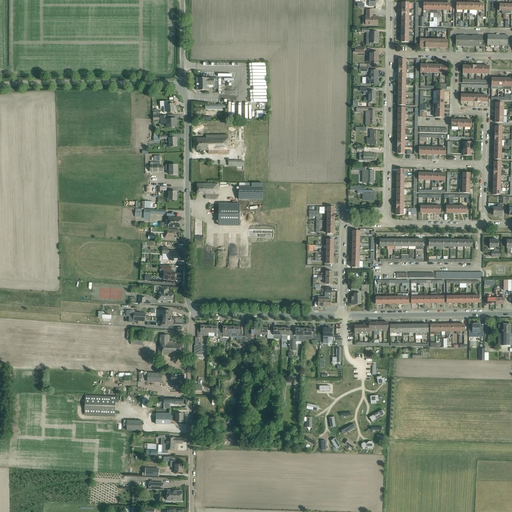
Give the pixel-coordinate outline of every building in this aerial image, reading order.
[(366,25),(372,26),(378,26),(378,17),(372,17),(372,15),(373,15),(373,10),(367,10),(367,17),(366,16),(366,21),(367,21),(367,25),(366,25)] [(366,41),(366,46),(367,46),(373,46),(373,43),(378,43),(378,40),(378,37),(379,32),(374,32),(370,32),(370,39),(368,39),(366,41)] [(480,36),(476,36),(476,45),(478,45),(478,47),(482,47),(483,39),(485,39),(485,37),(480,37),(480,36)] [(374,63),(378,64),(378,59),(378,52),(374,52),(374,53),(370,53),(370,63),(374,63)] [(252,102),(267,102),(267,63),(252,63),(252,74),(250,74),(250,80),(253,80),(253,93),(252,93),(252,102)] [(370,70),(370,77),(366,77),(366,84),(378,84),(378,79),(377,79),(377,76),(377,71),(370,70)] [(217,78),(202,78),(197,78),(197,91),(209,91),(208,86),(213,86),(213,89),(217,89),(217,78)] [(364,102),(368,102),(375,102),(375,91),(366,91),(366,88),(360,88),(360,89),(360,91),(363,91),(363,95),(368,95),(368,98),(365,98),(364,98),(364,102)] [(167,101),(160,102),(160,107),(164,107),(164,113),(175,113),(175,112),(176,111),(175,109),(174,109),(174,105),(168,105),(167,101)] [(369,111),(369,112),(366,111),(365,125),(376,125),(376,120),(375,120),(375,111),(369,111)] [(168,128),(172,128),(177,127),(176,119),(173,119),(172,119),(168,120),(168,116),(160,117),(161,125),(167,124),(168,128)] [(375,145),(376,145),(377,140),(374,140),(375,130),(370,130),(370,138),(367,138),(367,145),(371,145),(372,145),(375,145)] [(169,147),(172,147),(177,147),(177,138),(168,139),(168,135),(160,136),(160,140),(165,139),(166,143),(169,143),(169,147)] [(206,139),(197,139),(197,150),(208,150),(208,154),(213,154),(219,154),(228,154),(228,135),(211,135),(206,135),(206,139)] [(169,175),(172,175),(177,175),(177,165),(166,165),(166,170),(169,170),(169,175)] [(369,183),(369,184),(370,184),(370,183),(374,183),(374,171),(366,171),(366,168),(352,168),(352,171),(363,171),(363,179),(367,179),(366,183),(369,183)] [(218,184),(202,184),(197,184),(197,195),(206,195),(206,199),(217,199),(217,192),(218,192),(218,184)] [(350,186),(350,191),(350,192),(352,192),(352,191),(357,191),(357,194),(363,194),(363,200),(374,200),(374,191),(365,191),(365,188),(358,187),(358,186),(350,186)] [(167,188),(160,187),(153,187),(153,191),(159,191),(158,202),(163,202),(163,198),(160,198),(160,191),(167,191),(167,188)] [(263,187),(239,187),(239,200),(263,200),(263,187)] [(177,192),(172,192),(166,192),(166,196),(169,196),(169,200),(172,200),(177,200),(177,192)] [(240,204),(219,204),(219,226),(240,226),(240,204)] [(502,216),(502,205),(498,205),(498,208),(494,208),(494,216),(502,216)] [(150,213),(166,214),(166,210),(144,208),(144,215),(143,215),(143,218),(150,219),(150,213)] [(181,218),(176,218),(169,217),(169,227),(181,228),(181,218)] [(174,229),(165,229),(152,229),(151,233),(165,233),(165,238),(174,239),(179,239),(179,230),(174,229)] [(490,248),(494,248),(494,252),(492,252),(492,257),(500,257),(500,252),(498,252),(498,240),(490,240),(490,248)] [(170,260),(177,261),(182,261),(182,255),(180,255),(180,252),(168,251),(168,248),(163,248),(163,254),(168,255),(168,254),(170,255),(170,260)] [(160,266),(160,270),(164,270),(163,279),(167,280),(168,281),(170,281),(171,280),(175,280),(175,278),(176,277),(176,275),(176,274),(176,273),(171,272),(171,271),(172,271),(172,267),(160,266)] [(158,287),(158,292),(159,292),(159,295),(158,301),(164,302),(164,300),(172,301),(173,294),(168,293),(168,288),(161,288),(158,287)] [(359,287),(356,287),(351,287),(351,291),(354,291),(354,296),(351,296),(351,305),(361,304),(361,293),(358,293),(358,291),(359,291),(359,287)] [(501,298),(496,298),(496,304),(504,304),(504,298),(504,295),(501,296),(501,298)] [(496,304),(496,298),(491,298),(491,296),(488,296),(488,298),(488,304),(496,304)] [(140,297),(139,304),(151,305),(151,302),(146,301),(146,297),(140,297)] [(162,319),(171,320),(172,311),(158,310),(158,314),(163,314),(162,319)] [(171,320),(162,319),(162,322),(160,321),(160,327),(165,327),(166,325),(173,326),(173,321),(171,320)] [(483,337),(483,332),(483,327),(479,327),(479,324),(472,324),(472,329),(472,333),(476,333),(476,337),(483,337)] [(511,339),(510,339),(511,324),(503,324),(503,334),(498,334),(498,339),(498,346),(510,346),(510,345),(511,345),(511,339)] [(198,329),(197,336),(201,337),(201,335),(209,336),(209,333),(209,325),(201,325),(201,329),(198,329)] [(209,336),(214,337),(216,337),(220,337),(220,330),(217,330),(217,326),(209,325),(209,333),(209,336)] [(220,330),(220,337),(223,337),(231,337),(231,326),(223,326),(223,330),(220,330)] [(231,326),(231,337),(237,337),(237,339),(240,339),(240,344),(245,344),(245,343),(245,341),(245,339),(245,336),(242,336),(243,330),(239,330),(239,326),(231,326)] [(245,339),(245,341),(245,343),(245,344),(245,347),(248,347),(248,340),(251,340),(252,335),(257,335),(257,339),(259,339),(259,335),(260,327),(251,327),(251,331),(248,331),(248,334),(245,334),(245,336),(245,339)] [(260,327),(259,335),(268,335),(267,338),(270,339),(271,331),(268,331),(268,327),(260,327)] [(271,331),(270,339),(273,339),(281,339),(281,336),(282,336),(282,328),(274,327),(274,331),(271,331)] [(282,336),(281,339),(288,339),(288,336),(290,336),(290,339),(289,348),(292,348),(292,344),(293,341),(293,332),(290,332),(290,330),(290,328),(282,328),(282,336)] [(293,341),(292,344),(296,345),(296,341),(296,336),(301,337),(301,340),(304,340),(304,337),(304,328),(296,328),(296,332),(293,332),(293,341)] [(304,328),(304,337),(312,337),(312,340),(315,340),(320,340),(320,335),(315,335),(315,332),(312,332),(312,329),(304,328)] [(132,329),(132,334),(131,345),(143,346),(143,341),(148,342),(149,335),(149,330),(132,329)] [(320,344),(328,344),(328,337),(332,337),(332,334),(333,334),(333,333),(332,333),(332,329),(324,329),(324,336),(320,335),(320,340),(320,344)] [(159,357),(164,357),(164,356),(172,356),(172,355),(183,355),(183,344),(177,344),(177,342),(174,342),(174,341),(169,341),(169,335),(161,335),(160,347),(159,347),(159,357)] [(337,349),(337,358),(333,358),(333,362),(341,362),(341,349),(340,349),(338,349),(337,349)] [(162,374),(148,373),(148,382),(162,382),(162,374)] [(171,374),(171,386),(177,386),(177,382),(184,382),(184,375),(171,374)] [(381,376),(377,377),(378,384),(386,383),(384,378),(382,378),(381,376)] [(114,416),(115,398),(86,396),(85,415),(114,416)] [(171,405),(178,405),(183,405),(184,399),(179,399),(165,399),(165,409),(171,409),(171,405)] [(383,410),(370,417),(372,422),(377,419),(376,417),(380,415),(381,417),(385,414),(383,410)] [(183,414),(178,414),(176,414),(176,416),(171,416),(171,414),(156,414),(155,425),(166,425),(171,425),(171,420),(176,420),(176,422),(183,423),(183,414)] [(141,431),(142,422),(127,421),(127,431),(141,431)] [(354,424),(343,430),(345,434),(356,428),(354,424)] [(168,450),(170,450),(175,451),(175,444),(182,444),(182,438),(164,437),(164,434),(158,434),(158,438),(162,438),(161,445),(163,445),(162,453),(168,454),(168,450)] [(335,438),(331,441),(336,449),(341,446),(335,438)] [(348,440),(345,444),(350,447),(350,446),(354,448),(356,445),(348,440)] [(176,461),(171,461),(170,461),(170,468),(175,468),(175,472),(178,472),(178,473),(182,473),(183,465),(176,465),(176,461)] [(146,468),(146,476),(158,477),(158,469),(146,468)] [(171,501),(173,501),(177,501),(177,500),(181,500),(181,501),(182,501),(182,492),(173,491),(168,491),(168,498),(171,499),(171,501)]
